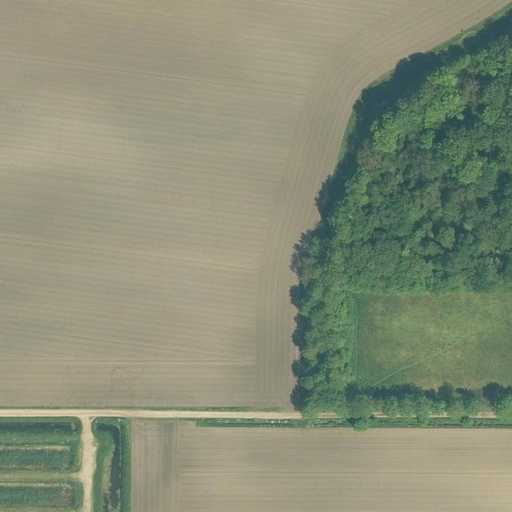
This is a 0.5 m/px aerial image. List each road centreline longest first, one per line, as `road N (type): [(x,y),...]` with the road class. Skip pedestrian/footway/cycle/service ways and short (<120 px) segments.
road 1 (track): [(348,417),(87,414)]
road 2 (track): [(511,416),(348,417)]
